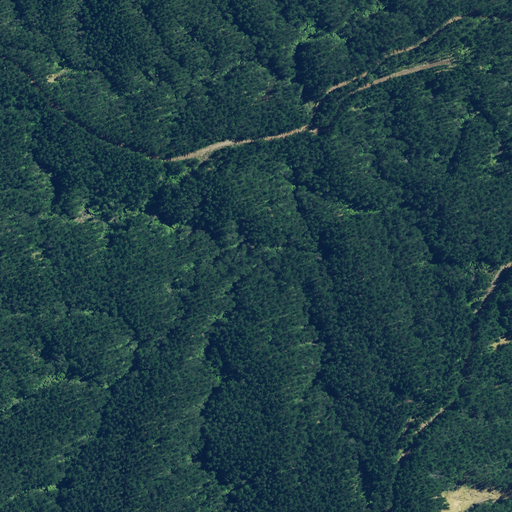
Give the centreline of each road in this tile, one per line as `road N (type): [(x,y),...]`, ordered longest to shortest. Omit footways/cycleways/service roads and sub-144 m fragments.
road 1 (unclassified): [(0,64),(17,68),(89,138),(147,161),(302,130),(326,92),(429,39),(445,22),(511,28)]
road 2 (track): [(402,511),(414,490),(408,447),(460,397)]
